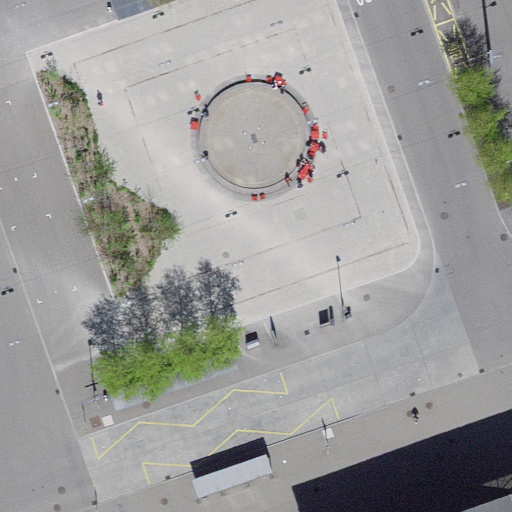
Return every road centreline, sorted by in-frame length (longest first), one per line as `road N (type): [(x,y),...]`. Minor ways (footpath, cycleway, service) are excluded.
road 1 (residential): [(499,326),(47,480)]
road 2 (residential): [(499,326),(384,0)]
road 3 (residential): [(47,480),(0,341)]
